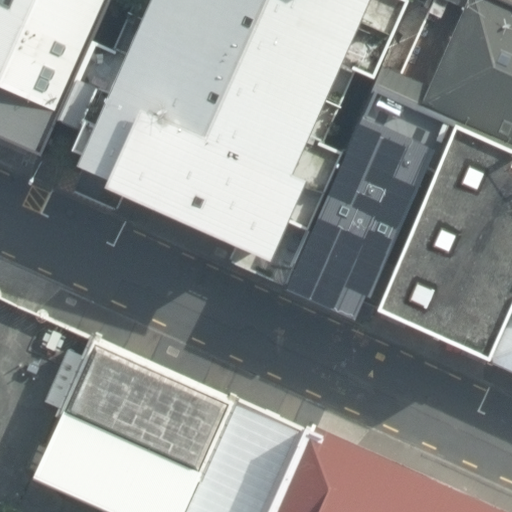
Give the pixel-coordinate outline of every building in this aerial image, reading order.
[(86,107),(95,83),(75,75),(92,36),(108,0),(0,0),(0,148),(35,164),(57,117),(74,124),(82,105),(86,107)] [(146,0),(125,48),(116,44),(115,46),(92,36),(75,75),(95,83),(106,87),(93,119),(82,115),(69,145),(79,149),(74,159),(83,163),(71,187),(117,207),(124,190),(152,202),(150,206),(166,213),(167,210),(235,240),(227,258),(285,283),(292,265),(344,147),(324,139),(354,70),(351,69),(353,66),(374,75),(408,0),(146,0)] [(511,0),(454,0),(463,4),(428,82),(382,62),(372,84),(450,118),(453,120),(511,145),(511,0)] [(450,118),(372,84),(344,147),(292,265),(367,297),(386,252),(392,254),(450,118)] [(511,145),(453,120),(376,304),(486,357),(511,299),(511,145)] [(511,299),(486,357),(511,367),(511,299)] [(262,511),(302,425),(94,331),(84,354),(68,346),(45,400),(62,408),(31,473),(117,511),(262,511)] [(511,511),(511,507),(305,415),(302,425),(262,511),(511,511)]
